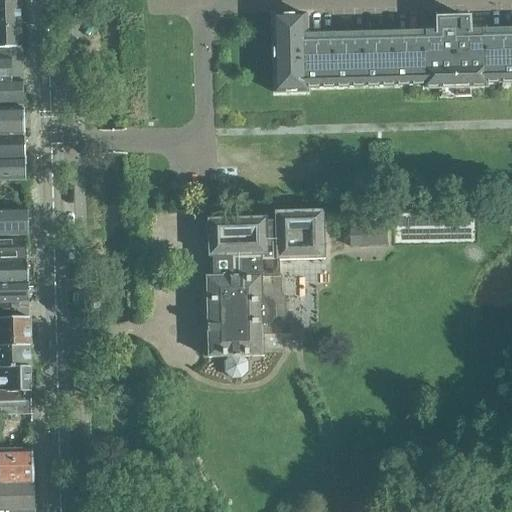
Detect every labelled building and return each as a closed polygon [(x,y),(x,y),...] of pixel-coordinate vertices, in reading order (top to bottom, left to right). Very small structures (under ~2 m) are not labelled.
[(0,58),(22,58),(22,46),(21,31),(21,24),(21,6),(0,7),(0,58)] [(307,15),(274,16),(276,94),(308,93),(308,89),(425,86),(426,89),(442,89),(471,88),(487,87),(487,84),(511,83),(511,36),(486,37),(486,28),(471,29),(470,19),(454,19),(439,20),(439,30),(424,30),(424,39),(307,42),(306,37),(306,31),(308,30),(307,15)] [(0,58),(0,105),(23,105),(23,81),(22,58),(0,58)] [(0,137),(25,136),(24,108),(0,108),(0,137)] [(0,137),(0,159),(25,158),(25,136),(0,137)] [(0,181),(26,180),(25,158),(0,159),(0,181)] [(0,234),(27,234),(27,209),(0,210),(0,234)] [(326,259),(324,212),(279,213),(279,222),(269,223),(269,219),(210,221),(211,257),(215,257),(216,277),(207,278),(208,319),(209,338),(210,366),(225,366),(227,371),(233,374),(240,374),(246,370),(247,366),(263,365),(262,334),(278,334),(288,324),(287,298),(279,290),(263,290),(263,277),(280,276),(280,260),(326,259)] [(352,248),(390,247),(389,228),(352,229),(352,248)] [(0,259),(28,259),(27,238),(0,239),(0,259)] [(0,282),(29,282),(28,262),(0,262),(0,282)] [(0,302),(29,301),(29,282),(0,282),(0,302)] [(0,315),(11,315),(10,304),(0,304),(0,315)] [(0,348),(30,348),(30,317),(0,317),(0,348)] [(0,367),(31,367),(30,348),(0,348),(0,367)] [(0,388),(31,387),(31,367),(0,367),(0,388)] [(0,414),(32,413),(31,387),(0,388),(0,414)] [(0,485),(34,484),(33,448),(0,448),(0,485)] [(0,511),(35,511),(34,484),(0,485),(0,511)]
